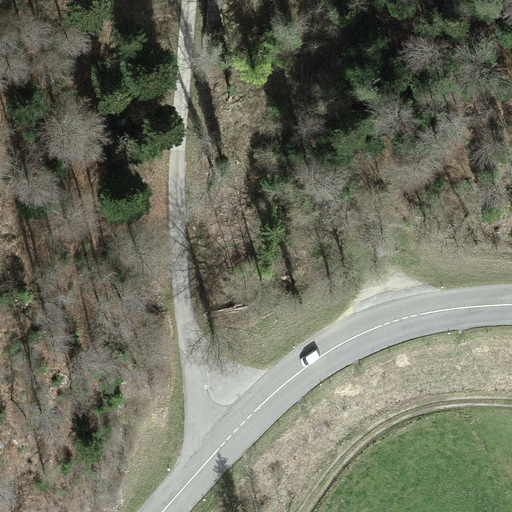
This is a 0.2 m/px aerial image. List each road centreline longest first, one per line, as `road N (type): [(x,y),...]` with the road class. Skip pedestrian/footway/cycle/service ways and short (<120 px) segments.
road 1 (track): [(226,438),(193,357),(182,293),(175,135),(188,0)]
road 2 (secondary): [(161,511),(260,404),(338,344),(404,317),(511,304)]
road 3 (track): [(303,511),(341,459),(386,421),(435,403),(511,402)]
